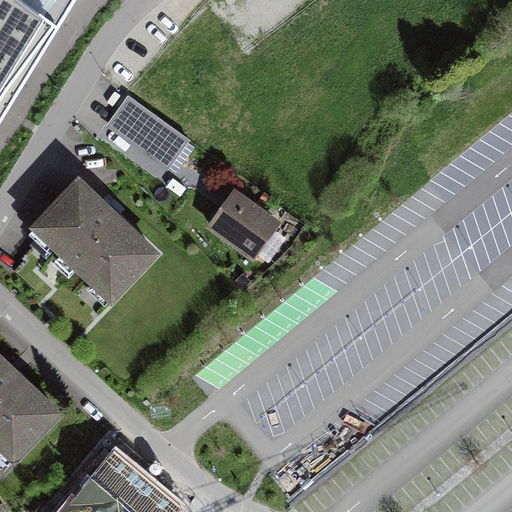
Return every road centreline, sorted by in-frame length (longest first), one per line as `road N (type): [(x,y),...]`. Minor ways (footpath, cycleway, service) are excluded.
road 1 (residential): [(245,511),(184,472),(0,301)]
road 2 (residential): [(0,216),(118,21),(143,0)]
